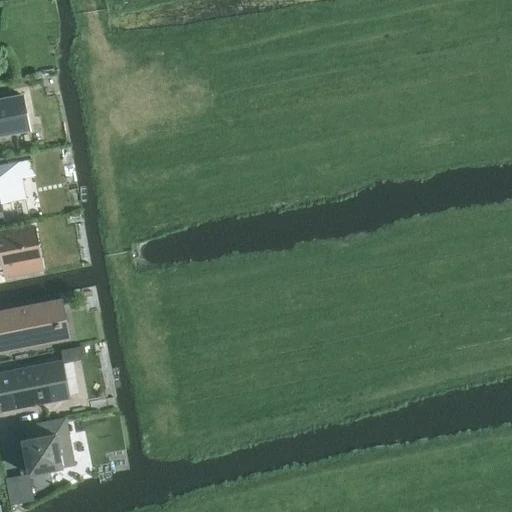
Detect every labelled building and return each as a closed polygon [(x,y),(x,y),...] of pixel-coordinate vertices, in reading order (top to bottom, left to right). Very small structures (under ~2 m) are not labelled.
[(27,94),(0,99),(0,136),(25,131),(24,130),(23,130),(22,121),(36,118),(31,94),(27,95),(27,94)] [(0,215),(3,215),(0,204),(26,199),(19,162),(0,165),(0,215)] [(35,227),(0,234),(0,269),(17,266),(16,262),(41,257),(35,227)] [(62,299),(0,311),(0,351),(46,343),(43,327),(67,322),(62,299)] [(66,355),(88,353),(87,344),(65,347),(66,355)] [(63,361),(0,372),(0,411),(70,398),(63,361)] [(66,418),(25,426),(28,439),(22,440),(29,474),(51,470),(63,468),(60,450),(71,448),(66,418)]
